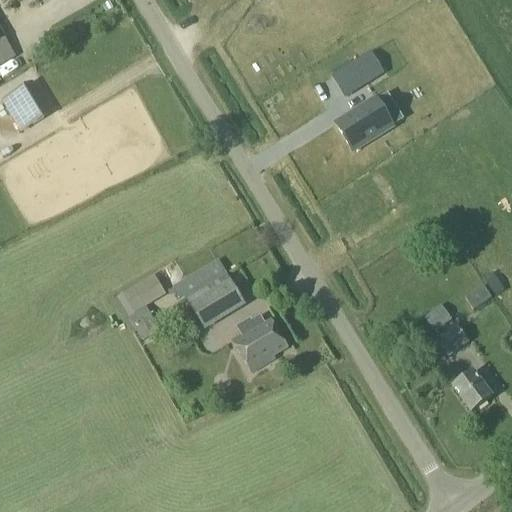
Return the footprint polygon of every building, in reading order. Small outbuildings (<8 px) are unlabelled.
[(371,55),(331,80),(343,99),(383,75),(371,55)] [(4,102),(21,131),(48,115),(30,86),(4,102)] [(375,102),(337,125),(336,125),(334,126),(351,155),(355,153),(392,130),(375,102)] [(178,287),(204,331),(243,308),(217,264),(178,287)] [(153,278),(132,290),(143,308),(163,295),(153,278)] [(466,301),(473,312),(491,300),(483,289),(466,301)] [(442,311),(423,323),(427,329),(446,317),(442,311)] [(286,351),(270,324),(256,332),(255,330),(231,343),(249,374),(274,362),(272,359),(286,351)] [(434,342),(448,360),(469,344),(455,327),(434,342)] [(443,376),(471,414),(490,399),(472,375),(463,382),(455,369),(443,376)]
